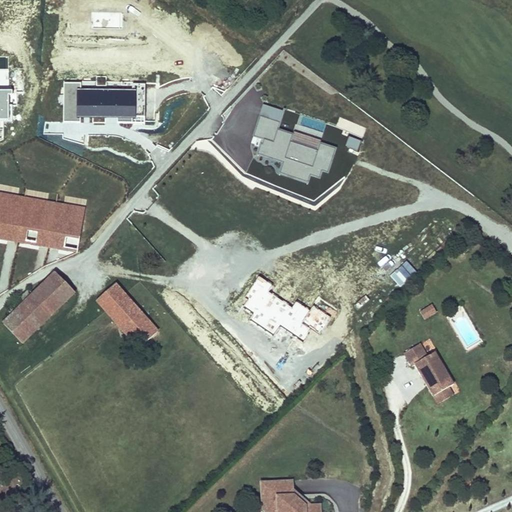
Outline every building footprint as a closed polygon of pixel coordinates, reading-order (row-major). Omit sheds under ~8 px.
[(62,81),(62,124),(145,124),(145,83),(107,83),(107,81),(62,81)] [(330,176),(337,150),(319,145),(318,151),(293,144),(295,136),(280,132),(285,113),(263,107),(254,139),(262,141),(258,157),(283,164),(280,176),(309,184),(310,179),(320,181),(322,174),(330,176)] [(190,128),(198,115),(191,111),(184,125),(190,128)] [(174,145),(185,133),(178,128),(168,139),(174,145)] [(0,235),(75,250),(81,219),(96,221),(98,211),(0,192),(0,235)] [(222,203),(215,223),(230,228),(237,208),(222,203)] [(127,273),(133,263),(113,250),(107,261),(127,273)] [(203,300),(222,276),(209,266),(190,290),(203,300)] [(15,310),(34,330),(74,291),(56,272),(34,292),(28,286),(6,308),(11,313),(15,310)] [(136,346),(155,330),(106,272),(87,288),(136,346)] [(424,322),(437,314),(432,305),(419,313),(424,322)] [(20,344),(34,330),(15,310),(11,313),(0,323),(20,344)] [(445,390),(450,387),(430,356),(423,360),(415,347),(399,357),(406,370),(410,368),(417,380),(419,378),(423,385),(421,386),(430,400),(445,390)] [(445,390),(430,400),(434,408),(450,398),(445,390)] [(292,480),(260,481),(261,497),(266,496),(267,508),(276,507),(276,511),(318,511),(318,505),(309,505),(304,506),(292,495),(292,490),(292,480)] [(304,506),(309,505),(292,490),(292,495),(304,506)]
